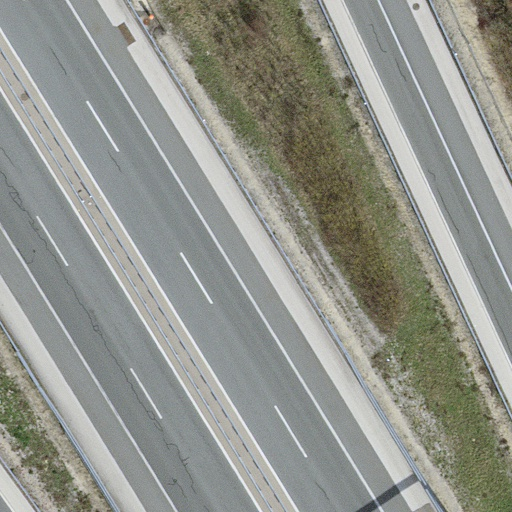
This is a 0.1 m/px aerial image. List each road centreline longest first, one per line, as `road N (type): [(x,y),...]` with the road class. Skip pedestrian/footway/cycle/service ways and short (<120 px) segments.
road 1 (motorway): [(347,511),(29,0)]
road 2 (motorway): [(0,153),(220,511)]
road 3 (motorway): [(511,329),(359,0)]
